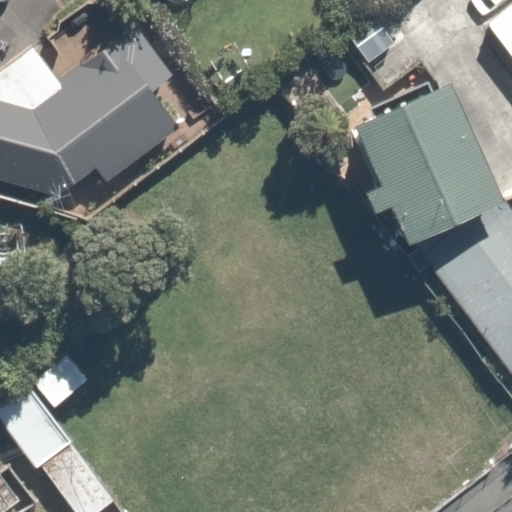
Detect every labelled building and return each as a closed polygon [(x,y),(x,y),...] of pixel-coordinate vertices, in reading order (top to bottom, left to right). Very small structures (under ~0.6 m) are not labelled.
[(511,80),(511,8),(477,37),(511,80)] [(0,179),(42,189),(46,173),(69,178),(84,201),(195,128),(129,27),(18,100),(28,114),(0,110),(0,179)] [(404,232),(504,181),(491,165),(452,53),(353,88),(379,160),(356,168),(367,199),(389,191),(404,232)] [(284,244),(341,195),(290,136),(233,185),(284,244)] [(511,191),(504,181),(404,232),(492,348),(511,332),(511,191)] [(148,511),(308,511),(449,403),(347,272),(107,459),(148,511)] [(55,413),(17,442),(68,508),(105,479),(55,413)]
